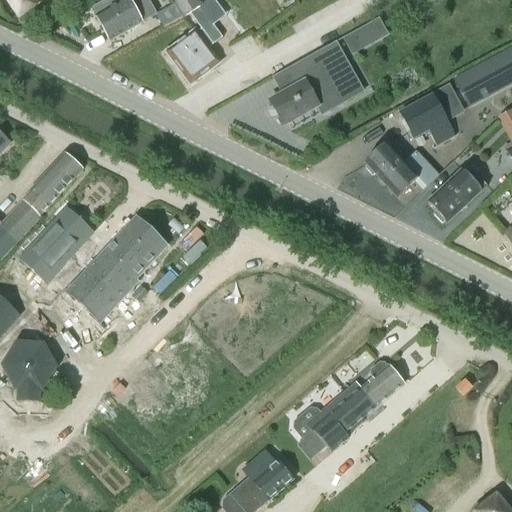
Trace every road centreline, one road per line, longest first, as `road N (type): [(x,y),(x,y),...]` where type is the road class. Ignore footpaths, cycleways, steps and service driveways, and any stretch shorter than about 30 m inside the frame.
road 1 (unclassified): [(511,363),(0,109)]
road 2 (tertiary): [(511,291),(0,38)]
road 3 (unknown): [(460,337),(275,511)]
road 4 (unknown): [(143,180),(84,260),(4,345)]
